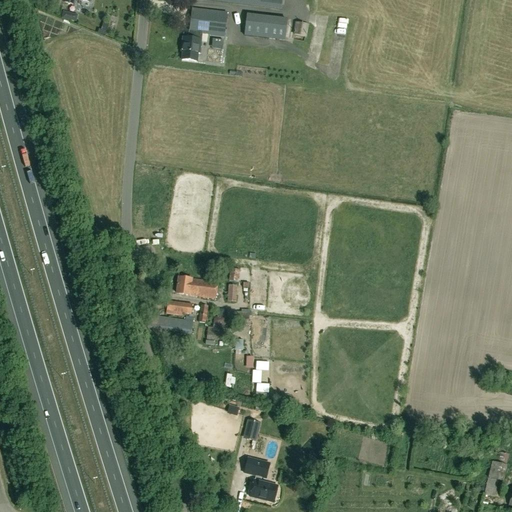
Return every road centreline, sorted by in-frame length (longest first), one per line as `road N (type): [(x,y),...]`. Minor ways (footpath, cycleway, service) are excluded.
road 1 (unclassified): [(189,511),(125,234),(144,0)]
road 2 (motorway): [(126,511),(0,71)]
road 3 (motorway): [(0,254),(81,511)]
